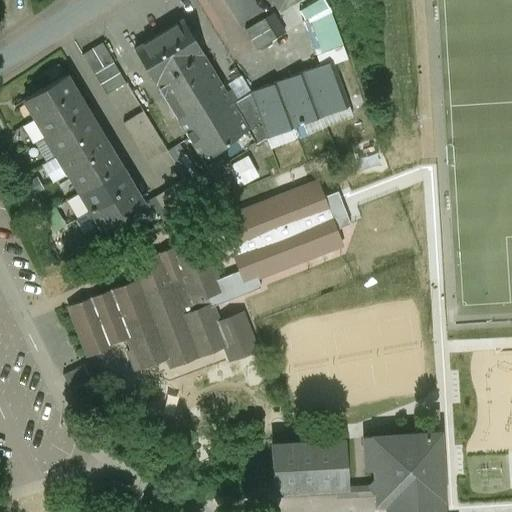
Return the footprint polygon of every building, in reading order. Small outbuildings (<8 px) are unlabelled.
[(328,8),(303,23),(319,66),(330,62),(332,66),(347,60),(328,8)] [(264,18),(244,30),(256,50),(276,38),(264,18)] [(182,21),(133,49),(152,82),(153,82),(201,54),(202,53),(182,21)] [(101,42),(81,54),(106,95),(125,83),(113,62),(101,42)] [(201,54),(153,82),(208,172),(265,137),(249,93),(237,100),(231,89),(225,93),(201,54)] [(319,66),(248,92),(265,137),(269,147),(350,115),(332,66),(330,62),(319,66)] [(106,150),(84,114),(88,112),(65,75),(27,97),(49,134),(46,136),(68,174),(72,172),(83,190),(93,208),(90,210),(102,229),(139,207),(128,188),(132,186),(109,148),(106,150)] [(143,111),(122,123),(145,162),(166,149),(143,111)] [(184,180),(154,197),(154,198),(166,217),(196,199),(184,180)] [(83,190),(67,199),(78,218),(90,210),(93,208),(83,190)] [(154,198),(140,207),(149,223),(166,217),(154,198)] [(173,248),(130,264),(136,280),(69,306),(88,356),(108,348),(107,345),(128,337),(132,349),(128,351),(136,371),(156,363),(152,354),(163,350),(170,368),(200,357),(196,348),(207,343),(211,352),(231,344),(223,324),(219,326),(207,297),(221,292),(203,246),(176,257),(173,248)] [(83,365),(63,375),(73,397),(94,387),(83,365)] [(439,425),(438,411),(430,411),(431,425),(439,425)] [(439,433),(363,437),(364,470),(374,469),(375,479),(369,485),(376,491),(376,494),(376,503),(387,503),(442,499),(443,499),(439,433)] [(343,440),(272,444),(274,492),(336,488),(345,488),(343,440)] [(345,488),(336,488),(336,497),(372,495),(376,491),(369,485),(368,486),(345,488)] [(442,511),(442,499),(387,503),(387,511),(442,511)]
